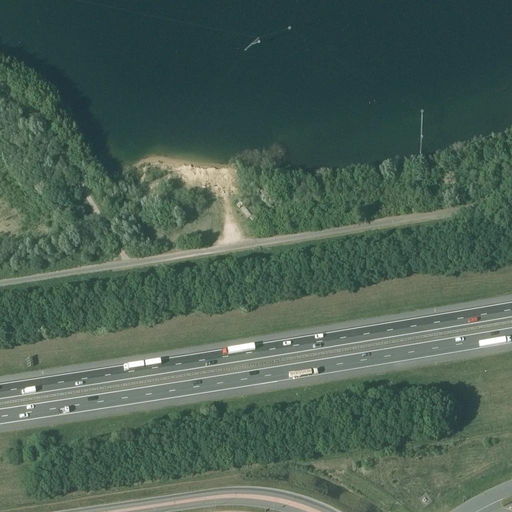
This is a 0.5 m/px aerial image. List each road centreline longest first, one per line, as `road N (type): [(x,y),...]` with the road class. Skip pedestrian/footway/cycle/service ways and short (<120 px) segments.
road 1 (motorway): [(511,309),(0,389)]
road 2 (motorway): [(0,415),(511,335)]
road 3 (tertiary): [(328,511),(255,491),(86,511)]
road 4 (tertiary): [(150,511),(227,501),(294,511)]
